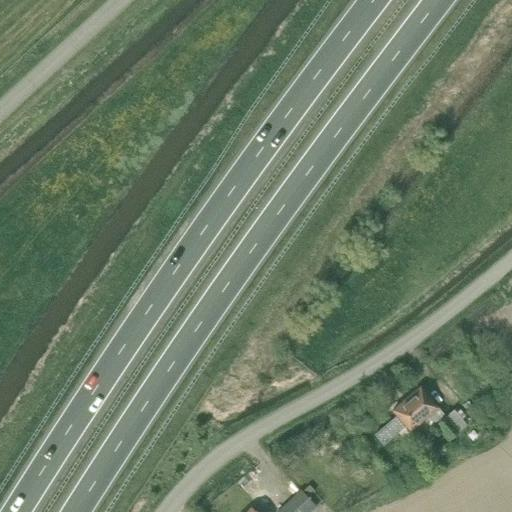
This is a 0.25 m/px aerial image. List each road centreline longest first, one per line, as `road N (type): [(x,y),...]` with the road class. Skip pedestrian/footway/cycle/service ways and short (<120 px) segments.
road 1 (trunk): [(374,0),(155,299),(12,511)]
road 2 (trunk): [(80,511),(230,286),(441,0)]
road 3 (tertiary): [(167,511),(223,455),(375,364),(511,260)]
road 4 (unclassified): [(0,114),(124,0)]
